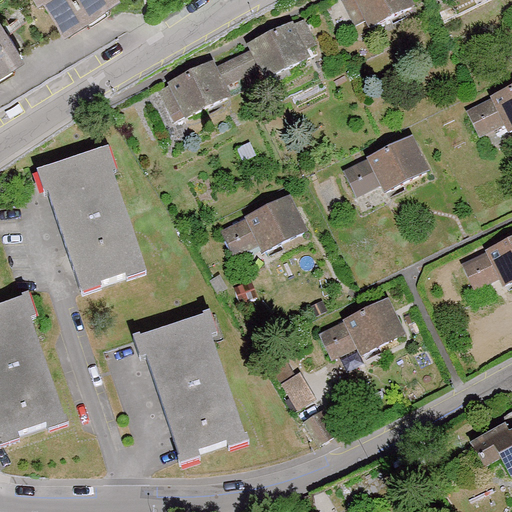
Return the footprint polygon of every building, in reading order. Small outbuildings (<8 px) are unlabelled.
[(122,0),(41,0),(70,42),(126,4),(122,0)] [(361,0),(349,7),(365,48),(419,20),(412,7),(425,0),(451,0),(454,5),(462,0),(361,0)] [(0,18),(0,83),(30,64),(0,18)] [(303,23),(163,99),(184,139),(237,110),(228,94),(261,76),(272,96),(327,66),(303,23)] [(511,144),(511,98),(471,117),(488,156),(511,144)] [(418,145),(344,179),(360,213),(434,178),(418,145)] [(108,159),(45,186),(88,321),(155,295),(108,159)] [(295,202),(222,237),(243,279),(315,245),(295,202)] [(511,247),(465,273),(486,310),(511,295),(511,247)] [(391,307),(321,346),(340,382),(411,343),(391,307)] [(31,309),(0,319),(0,448),(6,466),(77,442),(31,309)] [(211,323),(142,347),(187,481),(257,459),(211,323)] [(303,369),(286,382),(304,407),(322,393),(303,369)] [(324,413),(301,422),(313,451),(336,442),(324,413)] [(511,415),(472,439),(509,502),(511,499),(511,415)]
